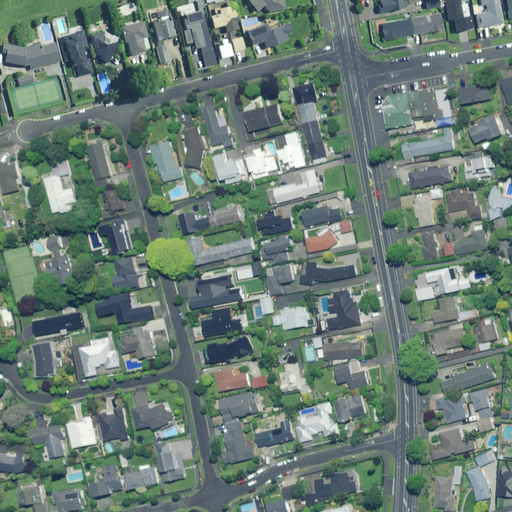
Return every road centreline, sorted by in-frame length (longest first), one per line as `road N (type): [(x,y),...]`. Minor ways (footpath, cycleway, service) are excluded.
road 1 (secondary): [(406,435),(405,374),(355,79)]
road 2 (residential): [(120,108),(188,371)]
road 3 (residential): [(120,108),(344,48)]
road 4 (residential): [(215,498),(283,468),(406,435)]
road 5 (residential): [(7,363),(25,391),(43,399),(188,371)]
road 6 (residential): [(511,50),(355,79)]
road 7 (residential): [(188,371),(215,498)]
